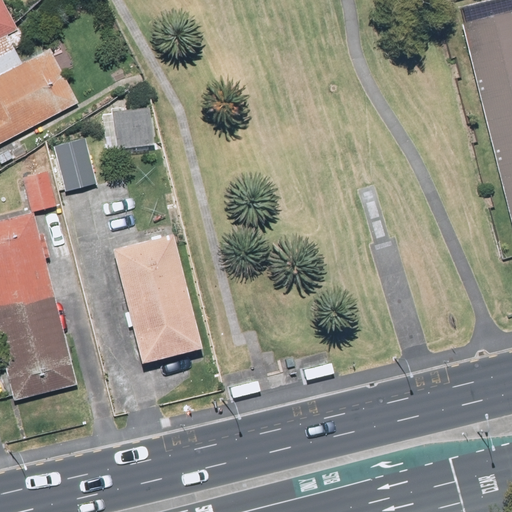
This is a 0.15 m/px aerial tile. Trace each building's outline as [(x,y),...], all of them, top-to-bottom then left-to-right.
[(0,147),(77,105),(46,47),(19,62),(7,39),(17,34),(0,3),(0,147)] [(511,9),(470,20),(511,185),(511,9)] [(150,150),(146,109),(100,113),(103,154),(150,150)] [(83,142),(51,151),(62,191),(94,182),(83,142)] [(47,173),(20,180),(28,215),(56,208),(47,173)] [(32,218),(0,225),(0,356),(12,404),(73,388),(41,264),(51,262),(44,234),(37,236),(32,218)] [(172,240),(110,256),(138,367),(200,351),(172,240)]
